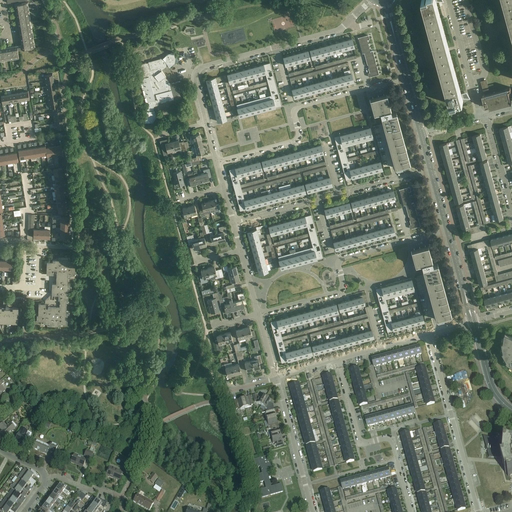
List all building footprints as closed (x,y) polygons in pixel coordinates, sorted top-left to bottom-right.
[(448,49),(435,3),(435,2),(440,0),(422,0),(451,105),(462,102),(461,98),(467,97),(466,94),(460,95),(448,49)] [(18,50),(22,49),(35,47),(28,2),(15,5),(22,46),(17,47),(17,46),(0,48),(0,61),(19,59),(18,50)] [(354,47),(352,39),(345,40),(348,49),(354,47)] [(348,49),(345,40),(340,42),(342,51),(348,49)] [(342,51),(340,42),(334,44),(336,52),(342,51)] [(336,52),(334,44),(328,45),(331,54),(336,52)] [(331,54),(328,45),(322,47),(325,55),(331,54)] [(325,55),(322,47),(317,48),(319,57),(325,55)] [(319,57),(317,48),(310,50),(313,59),(319,57)] [(310,59),(308,51),(302,52),(304,61),(310,59)] [(158,103),(174,99),(173,96),(179,94),(179,93),(182,92),(181,88),(182,88),(180,81),(168,85),(164,79),(166,77),(161,70),(168,65),(169,67),(178,61),(172,52),(163,58),(163,59),(162,59),(149,62),(149,63),(146,64),(146,63),(136,66),(138,74),(139,73),(141,79),(140,79),(144,95),(145,98),(146,103),(148,102),(147,111),(146,111),(144,122),(153,123),(157,115),(156,114),(154,113),(154,111),(153,111),(154,106),(159,105),(158,103)] [(304,61),(302,52),(296,54),(298,63),(304,61)] [(292,64),(290,55),(284,57),(286,66),(292,64)] [(275,83),(273,76),(269,77),(268,72),(272,71),(270,63),(263,65),(265,74),(268,81),(268,84),(269,85),(275,83)] [(265,74),(263,65),(257,66),(259,75),(265,74)] [(259,75),(257,66),(251,68),(254,77),(259,75)] [(254,77),(251,68),(245,69),(248,78),(254,77)] [(248,78),(245,69),(240,71),(242,80),(248,78)] [(242,80),(240,71),(234,73),(236,81),(242,80)] [(236,81),(234,73),(228,74),(230,83),(236,81)] [(354,82),(351,73),(345,75),(347,84),(354,82)] [(347,84),(345,75),(339,77),(341,85),(347,84)] [(217,84),(215,78),(206,80),(208,86),(217,84)] [(336,87),(333,78),(327,80),(330,88),(336,87)] [(330,88),(327,80),(322,81),(324,90),(330,88)] [(324,90),(322,81),(316,83),(318,92),(324,90)] [(278,93),(275,83),(269,85),(271,95),(275,107),(281,106),(279,98),(275,99),(274,94),(278,93)] [(318,92),(316,83),(310,84),(312,93),(318,92)] [(218,90),(217,84),(208,86),(210,92),(218,90)] [(312,93),(310,84),(304,86),(307,95),(312,93)] [(307,95),(304,86),(298,88),(301,96),(307,95)] [(489,109),(511,103),(508,91),(511,90),(510,87),(482,95),(484,103),(485,107),(488,106),(489,109)] [(301,96),(298,88),(292,89),(295,98),(301,96)] [(220,95),(218,90),(210,92),(211,98),(220,95)] [(410,163),(396,112),(392,113),(390,106),(388,107),(385,94),(372,98),(376,113),(380,112),(381,116),(383,124),(385,124),(386,127),(387,130),(388,134),(389,137),(390,141),(391,144),(390,144),(392,148),(393,151),(392,151),(394,155),(395,158),(394,158),(397,167),(410,163)] [(222,101),(220,95),(211,98),(213,104),(222,101)] [(275,107),(271,95),(265,97),(269,109),(275,107)] [(269,109),(265,97),(260,98),(263,111),(269,109)] [(263,111),(260,98),(254,100),(257,112),(263,111)] [(257,112),(254,100),(248,101),(251,114),(257,112)] [(223,107),(222,101),(213,104),(214,109),(223,107)] [(251,114),(248,101),(242,103),(246,115),(251,114)] [(246,115),(242,103),(237,105),(240,117),(246,115)] [(225,113),(223,107),(214,109),(216,115),(225,113)] [(227,119),(225,113),(216,115),(218,122),(227,119)] [(509,132),(507,126),(500,129),(501,134),(509,132)] [(373,139),(372,136),(370,127),(364,129),(367,141),(373,139)] [(367,141),(364,129),(358,130),(362,142),(367,141)] [(362,142),(358,130),(353,132),(356,144),(362,142)] [(356,144),(353,132),(347,133),(350,146),(356,144)] [(510,138),(509,133),(509,132),(501,134),(503,140),(510,138)] [(350,146),(347,133),(341,135),(344,147),(350,146)] [(192,136),(195,145),(202,143),(199,134),(192,136)] [(347,157),(344,147),(341,135),(334,137),(336,145),(339,144),(341,149),(338,149),(340,158),(347,157)] [(167,140),(160,142),(164,157),(168,156),(167,153),(171,152),(168,142),(168,143),(167,140)] [(178,140),(172,141),(168,142),(171,152),(172,151),(172,152),(172,153),(173,154),(177,153),(178,152),(178,151),(177,150),(182,148),(183,152),(187,151),(186,148),(184,142),(180,143),(178,140)] [(204,152),(202,143),(195,145),(197,155),(196,156),(197,157),(190,159),(191,162),(199,160),(202,159),(200,153),(204,152)] [(449,149),(447,143),(440,145),(441,151),(449,149)] [(321,145),(315,146),(317,155),(323,154),(321,145)] [(317,155),(315,146),(309,148),(311,157),(317,155)] [(311,157),(309,148),(303,150),(305,158),(311,157)] [(300,160),(297,151),(292,153),(294,162),(300,160)] [(487,157),(485,151),(478,153),(479,159),(487,157)] [(294,162),(292,153),(286,154),(288,163),(294,162)] [(288,163),(286,154),(280,156),(282,165),(288,163)] [(282,165),(280,156),(274,157),(277,166),(282,165)] [(277,166),(274,157),(268,159),(271,168),(277,166)] [(350,169),(348,162),(347,157),(340,158),(343,167),(345,167),(347,171),(344,172),(346,180),(353,178),(350,169)] [(271,168),(268,159),(262,161),(265,170),(271,168)] [(260,161),(259,161),(253,163),(256,172),(262,170),(260,161)] [(380,161),(379,161),(374,163),(376,172),(382,170),(380,161)] [(489,166),(488,161),(480,163),(482,169),(489,166)] [(256,172),(253,163),(247,165),(250,174),(256,172)] [(376,172),(374,163),(368,165),(370,173),(376,172)] [(250,174),(247,165),(242,166),(244,175),(250,174)] [(370,173),(368,165),(362,166),(364,175),(370,173)] [(244,175),(242,166),(236,168),(238,177),(244,175)] [(364,175),(362,166),(356,168),(358,177),(364,175)] [(241,188),(241,187),(240,185),(238,177),(236,168),(229,170),(231,177),(235,176),(236,180),(232,181),(235,190),(241,188)] [(358,177),(356,168),(350,169),(353,178),(358,177)] [(208,177),(211,176),(209,169),(203,170),(204,173),(201,174),(203,183),(210,181),(208,177)] [(184,184),(184,181),(181,171),(173,173),(177,186),(178,186),(179,186),(184,184)] [(203,183),(201,174),(198,175),(197,172),(194,173),(197,185),(203,183)] [(197,185),(194,173),(188,175),(191,187),(197,185)] [(332,186),(330,177),(323,179),(326,187),(332,186)] [(326,187),(323,179),(317,180),(320,189),(326,187)] [(320,189),(317,180),(312,182),(314,191),(320,189)] [(314,191),(312,182),(306,183),(308,192),(314,191)] [(306,193),(303,184),(297,186),(299,195),(306,193)] [(299,195),(297,186),(291,188),(293,196),(299,195)] [(247,209),(245,200),(242,192),(242,189),(241,188),(235,190),(237,199),(241,198),(242,203),(238,204),(240,211),(247,209)] [(293,196),(291,188),(285,189),(287,198),(293,196)] [(395,198),(393,190),(387,192),(389,200),(395,198)] [(282,199),(279,191),(274,192),(276,201),(282,199)] [(270,202),(268,194),(262,195),(264,204),(270,202)] [(259,206),(256,197),(250,199),(253,207),(259,206)] [(253,207),(250,199),(245,200),(247,209),(253,207)] [(219,205),(216,206),(214,200),(208,202),(210,209),(211,213),(214,212),(215,214),(217,213),(218,216),(221,215),(220,212),(221,212),(219,205)] [(360,208),(358,200),(351,202),(354,210),(360,208)] [(210,209),(208,202),(202,203),(203,209),(200,210),(202,217),(206,216),(205,214),(211,213),(210,209)] [(351,210),(349,202),(343,204),(345,212),(351,210)] [(195,205),(188,207),(191,215),(197,213),(195,205)] [(191,215),(188,207),(182,209),(186,221),(189,220),(188,216),(191,215)] [(333,215),(331,207),(325,209),(327,217),(333,215)] [(504,219),(502,213),(494,215),(496,221),(504,219)] [(317,236),(315,227),(311,228),(310,224),(313,223),(311,215),(304,216),(304,217),(307,225),(310,238),(317,236)] [(469,222),(467,216),(460,218),(461,224),(469,222)] [(304,217),(298,218),(301,227),(307,225),(304,217)] [(301,227),(298,218),(293,220),(295,229),(301,227)] [(295,229),(293,220),(287,221),(289,230),(295,229)] [(289,230),(287,221),(281,223),(283,232),(289,230)] [(283,232),(281,223),(275,225),(278,233),(283,232)] [(218,242),(216,234),(213,235),(212,231),(209,232),(207,224),(204,225),(206,234),(209,233),(212,244),(218,242)] [(201,238),(198,239),(200,247),(206,245),(204,237),(203,235),(206,234),(204,225),(201,226),(203,232),(200,233),(201,238)] [(278,233),(275,225),(269,226),(271,235),(278,233)] [(224,235),(227,234),(225,226),(219,227),(220,233),(216,234),(218,242),(225,240),(224,235)] [(395,234),(393,226),(386,228),(389,236),(395,234)] [(389,236),(386,228),(381,229),(383,237),(389,236)] [(258,236),(257,229),(248,232),(249,238),(258,236)] [(377,239),(375,231),(369,232),(371,240),(377,239)] [(371,240),(369,232),(363,234),(365,242),(371,240)] [(200,247),(198,239),(194,240),(193,235),(187,236),(189,245),(192,244),(193,249),(200,247)] [(260,241),(258,236),(249,238),(251,244),(260,241)] [(313,247),(316,259),(323,258),(321,249),(317,251),(316,246),(319,245),(317,236),(310,238),(313,247)] [(499,246),(497,238),(491,240),(493,247),(499,246)] [(342,248),(340,240),(334,242),(336,250),(342,248)] [(261,247),(260,241),(251,244),(253,250),(261,247)] [(480,255),(478,248),(476,249),(473,250),(472,244),(467,245),(470,253),(471,253),(472,257),(480,255)] [(433,265),(432,260),(428,245),(427,245),(411,250),(415,265),(417,264),(420,264),(421,263),(424,275),(436,318),(451,314),(437,264),(433,265)] [(263,253),(261,247),(253,250),(254,255),(263,253)] [(310,261),(316,259),(313,247),(307,249),(310,261)] [(310,261),(307,249),(301,250),(304,263),(310,261)] [(304,263),(301,250),(295,252),(299,264),(304,263)] [(290,253),(293,266),(299,264),(295,252),(290,253)] [(265,259),(263,253),(254,255),(256,261),(265,259)] [(293,266),(290,253),(284,255),(287,267),(293,266)] [(281,269),(287,267),(284,255),(278,257),(281,269)] [(47,261),(46,274),(53,274),(53,275),(55,278),(56,278),(56,283),(52,283),(51,295),(45,300),(45,304),(39,303),(38,315),(37,315),(37,321),(41,321),(41,323),(49,323),(49,325),(61,326),(61,324),(67,324),(68,312),(66,312),(67,301),(68,301),(69,290),(70,290),(70,284),(68,284),(68,278),(75,279),(75,273),(76,273),(77,261),(70,261),(70,258),(58,258),(58,260),(53,260),(53,262),(47,261)] [(266,265),(265,259),(256,261),(257,267),(266,265)] [(268,271),(266,265),(257,267),(259,274),(268,271)] [(216,271),(215,266),(208,268),(210,277),(215,276),(215,279),(221,278),(218,270),(216,271)] [(236,266),(227,268),(229,275),(238,273),(236,266)] [(210,277),(208,268),(201,270),(202,275),(199,275),(201,283),(207,281),(207,278),(210,277)] [(240,279),(238,273),(229,275),(231,282),(240,279)] [(409,293),(415,291),(411,279),(406,281),(409,293)] [(409,293),(406,281),(400,282),(403,294),(409,293)] [(403,294),(400,282),(394,284),(397,296),(403,294)] [(397,296),(394,284),(388,285),(391,298),(397,296)] [(391,298),(388,285),(382,287),(386,299),(391,298)] [(386,299),(382,287),(376,289),(378,296),(381,295),(382,299),(379,300),(381,309),(388,307),(386,299)] [(217,301),(219,300),(218,293),(213,294),(214,299),(208,300),(211,314),(219,311),(217,301)] [(244,304),(245,304),(246,303),(244,293),(238,295),(239,300),(236,301),(239,310),(245,309),(244,304)] [(359,297),(356,298),(358,306),(365,304),(364,303),(368,302),(366,294),(359,296),(359,297)] [(492,305),(490,298),(484,299),(486,307),(492,305)] [(12,306),(12,299),(3,299),(3,306),(4,307),(6,307),(0,307),(0,322),(18,323),(18,308),(9,308),(9,307),(10,307),(12,306)] [(239,310),(236,301),(233,302),(232,299),(229,300),(232,312),(239,310)] [(232,312),(229,300),(226,301),(227,304),(224,305),(226,314),(232,312)] [(353,308),(350,300),(345,301),(347,309),(348,312),(353,310),(353,308)] [(347,309),(345,301),(339,303),(338,303),(340,311),(347,309)] [(335,304),(330,306),(332,314),(333,317),(339,315),(336,304),(335,304)] [(332,314),(330,306),(324,307),(326,315),(332,314)] [(326,315),(324,307),(318,309),(320,317),(326,315)] [(394,330),(392,322),(390,313),(388,307),(381,309),(384,320),(388,319),(389,324),(386,325),(387,332),(394,330)] [(303,322),(301,313),(295,315),(297,323),(303,322)] [(422,314),(421,314),(415,316),(417,324),(424,322),(422,314)] [(297,323),(295,315),(289,317),(291,325),(297,323)] [(403,317),(406,327),(412,325),(410,317),(409,315),(405,316),(406,318),(404,319),(403,317)] [(291,325),(289,317),(283,318),(285,327),(291,325)] [(397,318),(398,321),(400,328),(406,327),(403,317),(400,318),(400,320),(398,321),(397,318)] [(285,327),(283,318),(277,320),(279,328),(280,328),(285,327)] [(279,328),(277,320),(271,322),(272,329),(276,328),(277,332),(274,333),(276,342),(283,340),(283,339),(282,336),(280,328),(279,328)] [(400,328),(398,321),(392,322),(394,330),(400,328)] [(251,332),(250,327),(243,329),(245,338),(252,336),(253,339),(256,338),(254,331),(251,332)] [(245,338),(243,329),(236,331),(238,340),(245,338)] [(372,330),(371,330),(365,331),(367,339),(374,338),(372,330)] [(230,332),(224,334),(223,334),(226,343),(233,341),(230,332)] [(362,341),(360,333),(354,335),(356,342),(362,341)] [(226,343),(223,334),(217,336),(218,340),(215,341),(218,352),(222,351),(223,348),(222,344),(226,343)] [(511,337),(505,334),(504,338),(502,339),(503,348),(501,349),(505,357),(504,358),(504,359),(511,364),(510,367),(511,367),(511,337)] [(356,342),(354,335),(348,336),(350,344),(356,342)] [(350,344),(348,336),(342,338),(344,346),(350,344)] [(344,346),(342,338),(336,339),(339,347),(344,346)] [(339,347),(336,339),(330,341),(333,349),(339,347)] [(286,352),(284,344),(283,340),(276,342),(279,351),(282,350),(283,355),(280,356),(282,363),(288,361),(286,352)] [(321,352),(319,344),(313,346),(315,354),(321,352)] [(312,354),(310,345),(303,347),(306,356),(312,354)] [(306,356),(303,347),(298,349),(300,358),(306,356)] [(419,347),(413,348),(415,356),(421,354),(419,347)] [(300,358),(298,349),(292,350),(294,359),(300,358)] [(292,350),(286,352),(288,361),(294,359),(292,350)] [(255,360),(252,361),(254,369),(261,368),(260,363),(263,363),(261,355),(255,357),(255,360)] [(380,366),(378,358),(372,360),(374,367),(380,366)] [(254,369),(252,361),(245,363),(247,371),(254,369)] [(234,375),(232,366),(225,368),(224,364),(221,365),(224,372),(226,372),(228,376),(234,375)] [(239,364),(232,366),(234,375),(241,373),(239,364)] [(350,370),(352,377),(359,375),(358,368),(350,370)] [(426,374),(425,368),(417,370),(419,376),(426,374)] [(333,382),(331,376),(323,378),(325,384),(333,382)] [(301,391),(299,384),(290,387),(292,393),(301,391)] [(302,397),(301,391),(292,393),(293,399),(302,397)] [(336,393),(328,395),(330,402),(337,400),(336,393)] [(261,405),(265,397),(260,395),(259,397),(258,396),(256,397),(256,395),(252,396),(254,402),(261,405)] [(253,405),(250,396),(247,397),(247,398),(242,399),(245,408),(251,406),(251,405),(253,405)] [(270,400),(265,397),(261,405),(267,409),(268,411),(274,410),(272,404),(270,405),(270,403),(269,402),(270,400)] [(304,402),(302,397),(293,399),(295,405),(304,402)] [(434,403),(433,397),(425,399),(427,406),(434,403)] [(367,404),(366,398),(358,400),(360,406),(367,404)] [(245,408),(242,399),(237,400),(233,401),(236,409),(238,409),(238,410),(245,408)] [(305,408),(304,402),(295,405),(297,411),(305,408)] [(338,402),(330,404),(332,411),(340,408),(338,402)] [(415,414),(412,406),(406,408),(408,416),(415,414)] [(275,413),(274,410),(268,411),(265,412),(266,414),(265,414),(266,421),(275,418),(274,413),(275,413)] [(308,420),(307,414),(298,416),(300,422),(308,420)] [(374,425),(371,417),(365,419),(367,427),(374,425)] [(277,423),(275,418),(266,421),(268,427),(269,427),(270,428),(278,426),(278,423),(277,423)] [(301,428),(310,425),(308,420),(300,422),(301,428)] [(12,422),(7,427),(3,423),(0,425),(0,428),(2,431),(0,433),(5,438),(16,426),(12,422)] [(444,430),(442,424),(434,426),(436,432),(444,430)] [(312,431),(310,425),(301,428),(303,434),(312,431)] [(279,429),(278,426),(270,428),(266,429),(267,433),(267,432),(269,437),(271,437),(280,435),(279,430),(279,429)] [(28,441),(31,434),(21,428),(14,441),(18,443),(20,444),(25,447),(27,442),(28,442),(28,441)] [(313,437),(312,431),(303,434),(305,439),(313,437)] [(348,438),(346,432),(338,434),(340,440),(348,438)] [(411,439),(409,433),(401,435),(403,441),(411,439)] [(281,440),(280,435),(271,437),(273,444),(274,443),(274,445),(283,443),(282,439),(281,440)] [(503,458),(504,442),(502,441),(483,436),(483,437),(486,446),(485,450),(487,451),(489,457),(500,458),(503,458)] [(315,443),(313,437),(305,439),(306,445),(315,443)] [(58,446),(51,443),(49,447),(35,441),(32,448),(46,454),(48,451),(54,454),(58,446)] [(449,448),(447,441),(439,443),(441,450),(449,448)] [(511,444),(504,442),(503,458),(502,463),(505,474),(507,473),(508,477),(511,474),(511,444)] [(317,452),(316,446),(307,448),(309,454),(317,452)] [(93,453),(86,450),(84,456),(90,459),(93,453)] [(449,450),(441,452),(443,458),(451,456),(449,450)] [(319,458),(317,452),(309,454),(310,460),(319,458)] [(82,467),(86,460),(74,455),(70,462),(82,467)] [(354,461),(352,455),(345,457),(346,463),(354,461)] [(271,487),(268,477),(266,471),(271,469),(268,456),(262,458),(252,461),(254,468),(259,467),(261,474),(256,475),(258,483),(263,482),(265,488),(258,491),(260,499),(283,492),(280,484),(271,487)] [(452,462),(451,456),(443,458),(445,464),(452,462)] [(320,464),(319,458),(310,460),(312,466),(320,464)] [(322,470),(320,464),(312,466),(313,472),(322,470)] [(109,467),(106,475),(119,481),(123,473),(109,467)] [(24,469),(21,473),(30,480),(31,478),(33,475),(34,476),(36,473),(31,470),(29,472),(24,469)] [(390,477),(388,469),(382,471),(384,479),(390,477)] [(378,480),(376,472),(370,474),(372,482),(378,480)] [(31,481),(21,473),(17,478),(26,485),(28,482),(33,485),(34,484),(31,481)] [(148,480),(149,481),(153,483),(157,477),(153,473),(148,480)] [(361,485),(359,477),(353,479),(355,486),(361,485)] [(17,478),(14,483),(22,490),(24,488),(26,485),(17,478)] [(158,479),(156,483),(155,485),(160,488),(163,484),(158,479)] [(349,488),(347,480),(341,482),(343,490),(349,488)] [(11,485),(10,487),(10,488),(12,489),(19,494),(21,491),(22,490),(14,483),(12,485),(11,485)] [(58,484),(54,490),(65,497),(66,495),(62,492),(64,490),(68,493),(71,489),(58,484)] [(425,491),(423,485),(415,487),(417,494),(425,491)] [(12,489),(8,494),(17,500),(18,499),(21,496),(19,494),(12,489)] [(54,490),(53,489),(51,492),(52,493),(51,494),(58,499),(59,496),(63,499),(65,497),(54,490)] [(331,496),(329,490),(321,492),(323,499),(331,496)] [(397,496),(396,490),(388,492),(390,498),(397,496)] [(16,502),(21,506),(22,504),(19,502),(17,500),(8,494),(5,499),(13,505),(16,502)] [(58,499),(51,494),(47,499),(58,506),(59,504),(56,502),(58,499)] [(149,511),(153,504),(137,494),(133,502),(149,511)] [(427,500),(426,494),(418,496),(420,502),(427,500)] [(399,502),(397,496),(390,498),(391,504),(399,502)] [(102,503),(102,504),(92,497),(89,501),(91,503),(98,508),(100,506),(104,508),(106,506),(102,503)] [(454,499),(452,500),(453,506),(456,505),(464,503),(462,497),(454,499)] [(15,511),(11,508),(13,505),(5,499),(1,504),(10,510),(11,511),(12,511),(15,511)] [(58,506),(47,499),(44,503),(51,508),(53,506),(56,508),(58,506)] [(51,508),(44,503),(41,508),(45,511),(50,511),(49,511),(51,508)] [(100,511),(102,511),(98,508),(91,503),(90,506),(87,504),(86,506),(88,508),(94,511),(95,511),(97,510),(99,511),(100,511)] [(465,509),(464,503),(456,505),(457,511),(465,509)]
